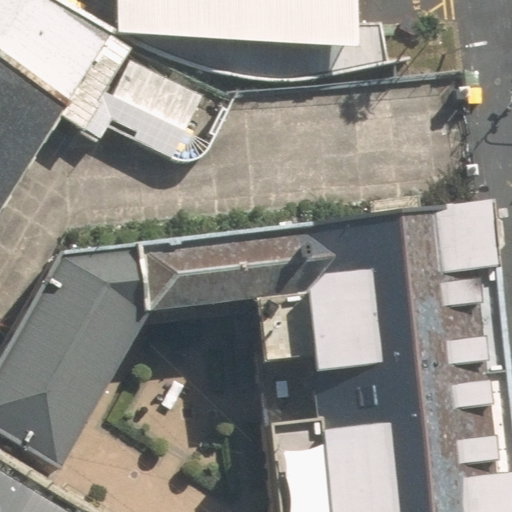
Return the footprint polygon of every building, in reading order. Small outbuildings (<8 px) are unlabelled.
[(127,51),(27,0),(0,0),(0,213),(59,117),(83,130),(127,51)] [(377,24),(353,27),(351,0),(111,0),(112,38),(212,68),(251,77),(283,81),(321,75),(384,62),(377,24)] [(505,511),(472,210),(58,257),(51,268),(139,317),(244,306),(267,511),(505,511)] [(51,268),(0,359),(0,445),(51,474),(139,317),(51,268)] [(0,511),(73,511),(0,468),(0,511)]
